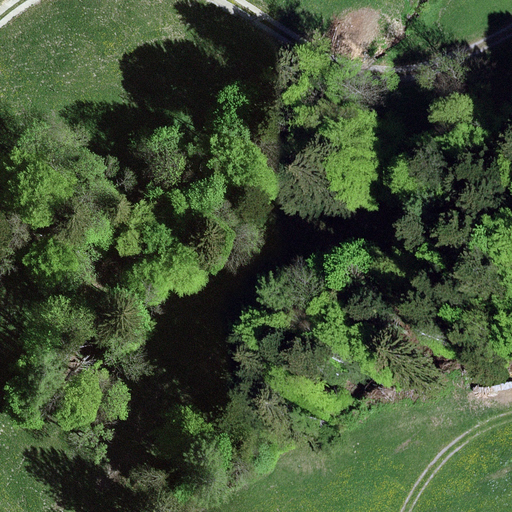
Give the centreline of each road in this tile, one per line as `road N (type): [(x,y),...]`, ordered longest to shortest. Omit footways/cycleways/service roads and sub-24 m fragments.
road 1 (track): [(511,31),(424,73),(371,79),(321,60),(227,0)]
road 2 (track): [(405,511),(441,459),(511,415)]
